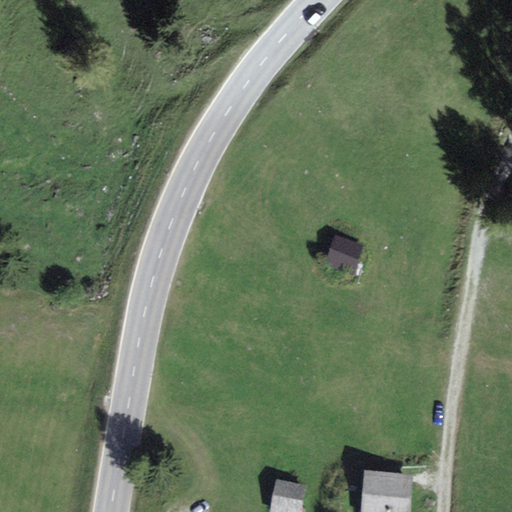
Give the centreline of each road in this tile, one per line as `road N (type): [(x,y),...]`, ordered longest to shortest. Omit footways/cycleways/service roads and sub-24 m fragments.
road 1 (secondary): [(317,0),(243,86),(184,190),(151,284),(110,511)]
road 2 (track): [(440,511),(454,370),(491,184),(511,141)]
